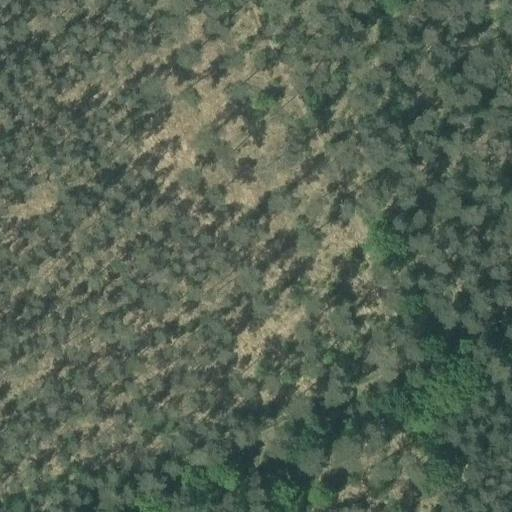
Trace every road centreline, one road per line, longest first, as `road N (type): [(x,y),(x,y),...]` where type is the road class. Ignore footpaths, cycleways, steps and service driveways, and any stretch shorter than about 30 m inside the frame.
road 1 (track): [(245,0),(427,366)]
road 2 (track): [(116,511),(427,366)]
